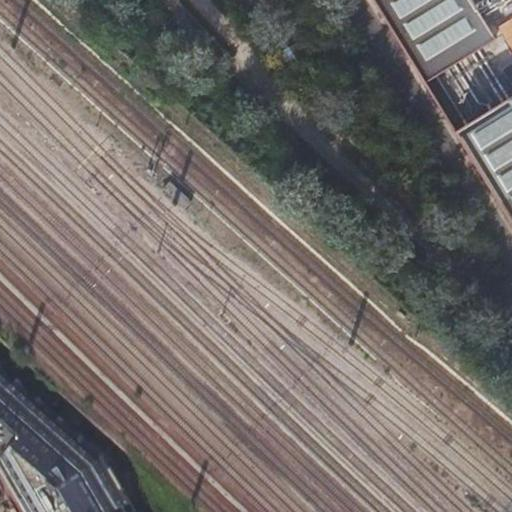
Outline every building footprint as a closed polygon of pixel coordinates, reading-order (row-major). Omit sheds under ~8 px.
[(142,34),(131,39),(135,47),(146,42),(142,34)] [(135,47),(131,39),(124,42),(128,51),(135,47)] [(330,240),(337,230),(345,220),(336,213),(322,232),(330,240)] [(330,240),(350,257),(357,247),(337,230),(330,240)] [(0,466),(26,511),(133,511),(102,458),(96,461),(82,439),(75,443),(62,421),(54,424),(41,401),(34,405),(20,383),(13,386),(0,363),(0,466)]
